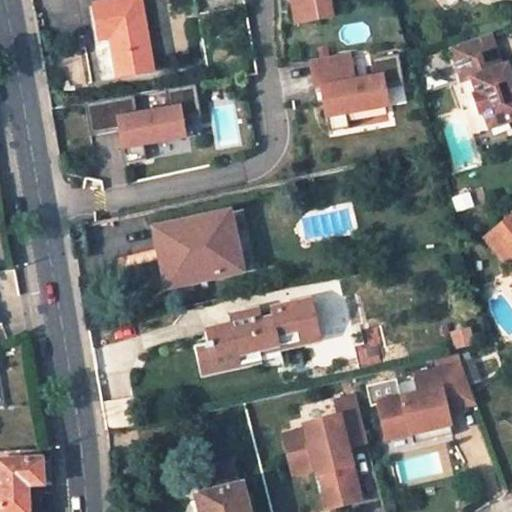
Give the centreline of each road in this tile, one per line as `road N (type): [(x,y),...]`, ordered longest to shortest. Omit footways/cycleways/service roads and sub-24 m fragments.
road 1 (residential): [(260,0),(275,142),(255,175),(43,216)]
road 2 (secondary): [(87,511),(43,216)]
road 3 (secondary): [(43,216),(8,12)]
